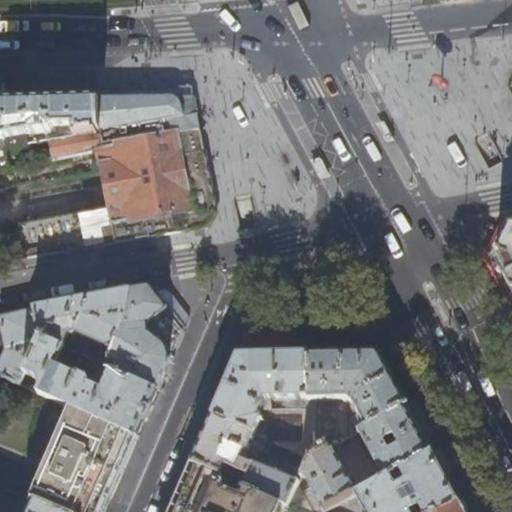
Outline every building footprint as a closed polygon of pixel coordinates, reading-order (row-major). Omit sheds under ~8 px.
[(191,88),(98,90),(98,99),(144,98),(192,97),(191,88)] [(144,98),(98,99),(99,129),(183,115),(183,117),(197,114),(195,103),(194,98),(192,97),(144,98)] [(44,100),(3,102),(6,148),(28,145),(26,135),(32,134),(36,134),(49,131),(49,129),(52,129),(52,127),(73,126),(74,134),(99,129),(98,99),(44,100)] [(183,117),(51,141),(54,157),(98,149),(109,207),(114,225),(111,225),(114,240),(116,244),(208,228),(216,213),(214,203),(213,195),(204,151),(198,120),(197,114),(183,117)] [(511,229),(498,260),(503,270),(511,286),(511,229)] [(511,286),(503,270),(498,273),(511,299),(511,286)] [(164,286),(150,290),(174,319),(184,311),(164,286)] [(150,290),(132,293),(128,316),(105,368),(110,370),(158,392),(172,359),(183,332),(174,319),(150,290)] [(75,303),(35,310),(40,339),(63,350),(68,351),(70,346),(65,344),(68,336),(76,336),(77,334),(102,346),(94,363),(105,368),(128,316),(132,293),(75,303)] [(13,315),(0,317),(7,347),(0,360),(0,376),(19,385),(24,374),(40,339),(35,310),(13,315)] [(63,350),(40,339),(24,374),(40,380),(42,385),(38,393),(71,409),(137,439),(146,420),(158,392),(110,370),(102,389),(89,383),(89,379),(57,364),(63,350)] [(297,340),(252,340),(252,345),(252,356),(297,355),(297,340)] [(310,345),(311,354),(366,353),(366,344),(310,345)] [(243,346),(238,356),(252,356),(252,345),(243,346)] [(408,407),(378,353),(366,353),(311,354),(308,354),(310,459),(332,447),(359,433),(408,407)] [(252,356),(238,356),(212,418),(265,440),(310,459),(308,354),(297,355),(252,356)] [(433,454),(408,407),(359,433),(384,479),(433,454)] [(137,439),(71,409),(32,500),(34,501),(59,511),(105,511),(124,470),(137,439)] [(287,507),(303,473),(295,470),(291,480),(245,461),(248,454),(253,457),(256,449),(260,451),(265,440),(212,418),(203,439),(192,464),(287,507)] [(332,447),(310,459),(303,473),(287,507),(299,511),(322,511),(356,494),(357,494),(332,447)] [(357,494),(356,494),(365,511),(442,511),(460,503),(433,454),(384,479),(357,494)] [(299,511),(287,507),(192,464),(171,511),(299,511)] [(29,511),(59,511),(34,501),(29,511)] [(464,511),(460,503),(442,511),(464,511)]
